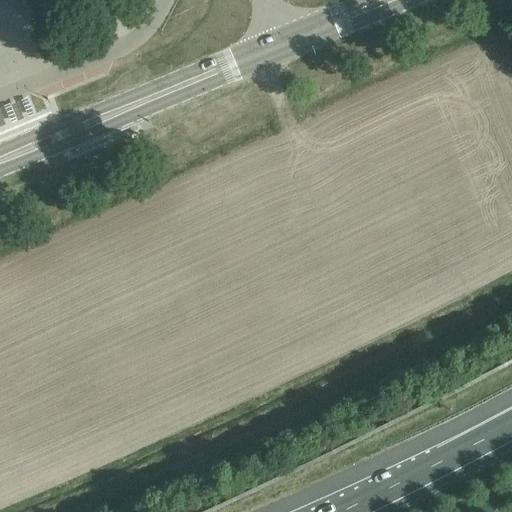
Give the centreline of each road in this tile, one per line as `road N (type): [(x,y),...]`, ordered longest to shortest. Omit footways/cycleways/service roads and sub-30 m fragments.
road 1 (tertiary): [(270,49),(0,160)]
road 2 (residential): [(169,0),(129,48),(0,101)]
road 3 (motorway): [(511,425),(342,511)]
road 4 (tertiary): [(389,0),(270,49)]
